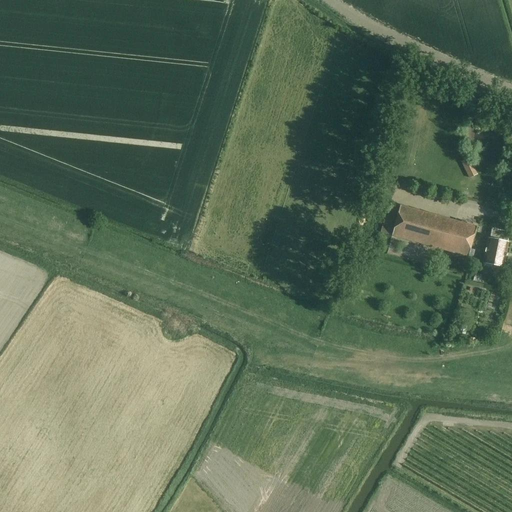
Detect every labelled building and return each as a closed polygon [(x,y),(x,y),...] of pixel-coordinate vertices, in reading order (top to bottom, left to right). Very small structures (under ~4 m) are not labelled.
[(474,149),(467,153),(476,169),(482,166),(474,149)] [(467,179),(476,175),(468,159),(460,163),(467,179)] [(399,205),(398,210),(387,207),(380,232),(467,257),(476,227),(399,205)] [(506,242),(508,232),(491,229),(489,238),(488,238),(483,263),(503,267),(508,242),(506,242)] [(504,343),(510,336),(505,333),(500,340),(504,343)]
